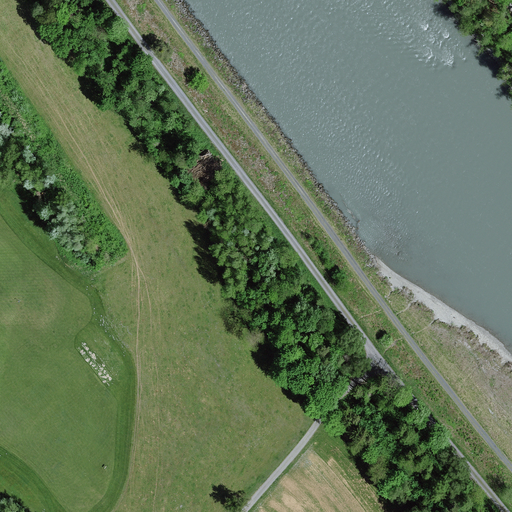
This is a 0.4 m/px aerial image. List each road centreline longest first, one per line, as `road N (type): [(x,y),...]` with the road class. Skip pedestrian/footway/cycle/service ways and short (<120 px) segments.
road 1 (track): [(158,0),(511,468)]
road 2 (track): [(381,361),(110,0)]
road 3 (track): [(242,511),(331,403),(381,361)]
road 4 (track): [(381,361),(506,511)]
